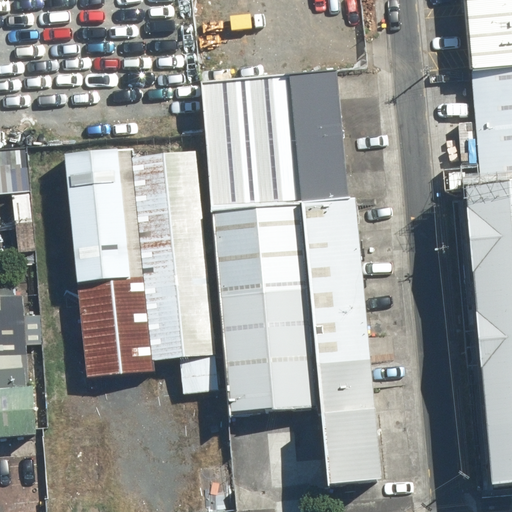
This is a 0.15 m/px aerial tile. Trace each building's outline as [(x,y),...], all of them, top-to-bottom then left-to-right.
[(511,0),(464,0),(471,72),(511,68),(511,0)] [(511,68),(471,72),(480,189),(511,186),(511,68)] [(338,72),(202,85),(214,211),(299,202),(350,198),(338,72)] [(62,157),(84,376),(150,369),(150,362),(129,160),(128,150),(62,157)] [(129,160),(150,362),(175,359),(178,396),(216,392),(192,154),(129,160)] [(511,186),(480,189),(447,191),(474,489),(511,486),(511,186)] [(33,194),(12,196),(17,257),(38,255),(33,194)] [(299,202),(317,409),(324,487),(376,483),(350,198),(299,202)] [(299,202),(214,211),(228,417),(317,409),(299,202)] [(0,279),(0,438),(31,436),(20,278),(0,279)] [(107,424),(45,426),(47,504),(109,502),(107,424)]
